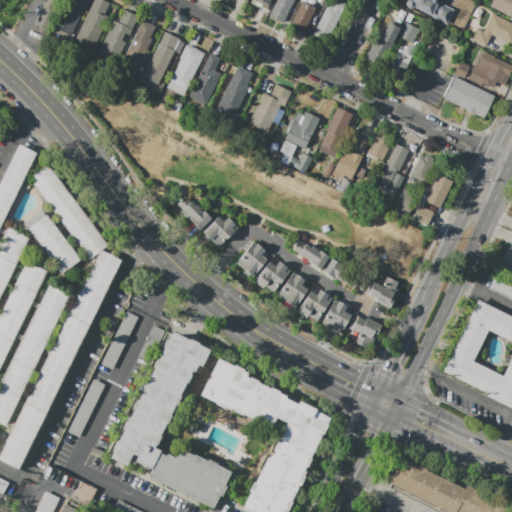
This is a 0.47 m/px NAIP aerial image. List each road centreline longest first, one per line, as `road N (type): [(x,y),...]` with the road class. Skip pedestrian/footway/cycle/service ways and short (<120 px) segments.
road 1 (residential): [(500,169),(478,150),(176,0)]
road 2 (secondary): [(243,324),(152,241),(37,94),(0,60)]
road 3 (secondary): [(421,355),(492,205)]
road 4 (secondary): [(500,169),(481,180),(422,299)]
